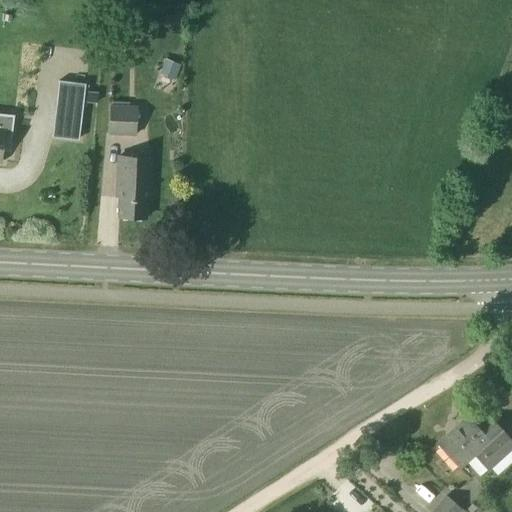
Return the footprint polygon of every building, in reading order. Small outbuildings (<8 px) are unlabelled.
[(133,40),(135,11),(119,10),(116,39),(133,40)] [(60,80),(56,108),(84,112),(87,84),(60,80)] [(109,107),(108,135),(109,135),(134,136),(134,133),(135,108),(109,107)] [(0,158),(1,151),(9,152),(13,116),(12,116),(0,114),(0,158)] [(117,218),(144,220),(145,201),(148,201),(150,158),(117,157),(115,200),(118,200),(117,218)] [(436,444),(458,469),(472,456),(486,471),(511,446),(511,445),(487,418),(475,429),(465,418),(436,444)] [(464,511),(445,497),(431,511),(464,511)]
